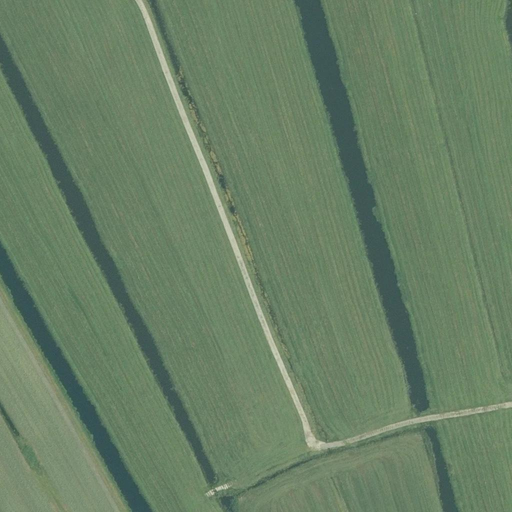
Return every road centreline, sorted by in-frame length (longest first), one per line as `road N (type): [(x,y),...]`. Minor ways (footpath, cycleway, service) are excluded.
road 1 (track): [(137,0),(314,446),(511,405)]
road 2 (track): [(116,511),(0,301)]
